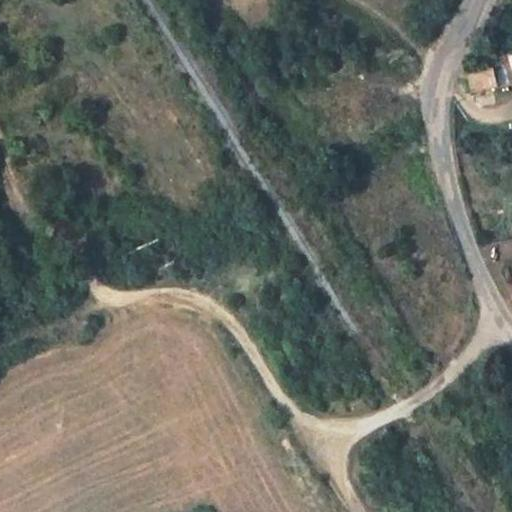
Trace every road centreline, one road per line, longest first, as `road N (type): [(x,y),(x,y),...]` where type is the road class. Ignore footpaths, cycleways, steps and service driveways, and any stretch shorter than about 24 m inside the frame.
road 1 (unclassified): [(477,0),(444,78),(436,132),(450,194),(511,337)]
road 2 (track): [(368,425),(331,427),(293,410),(212,303),(165,291),(115,298)]
road 3 (track): [(500,318),(452,373),(355,440),(344,469),(357,511)]
road 4 (track): [(115,298),(96,290),(26,211),(0,157)]
road 5 (track): [(115,298),(0,346)]
